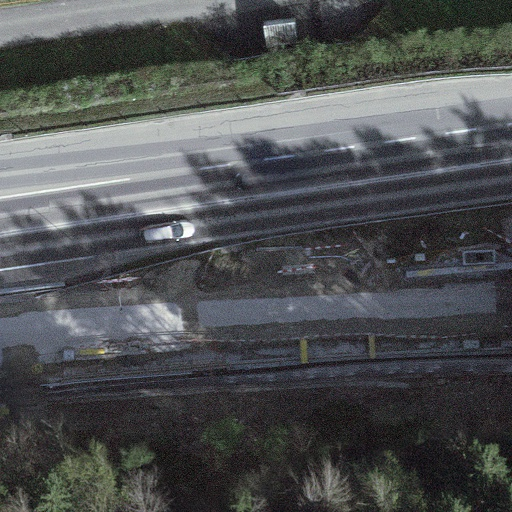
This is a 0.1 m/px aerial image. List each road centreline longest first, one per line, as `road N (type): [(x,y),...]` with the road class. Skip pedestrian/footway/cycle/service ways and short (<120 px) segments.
road 1 (motorway): [(0,340),(393,311),(511,312)]
road 2 (motorway): [(511,157),(140,210)]
road 3 (motorway): [(140,210),(66,178),(0,183)]
road 4 (motorway): [(140,210),(0,231)]
